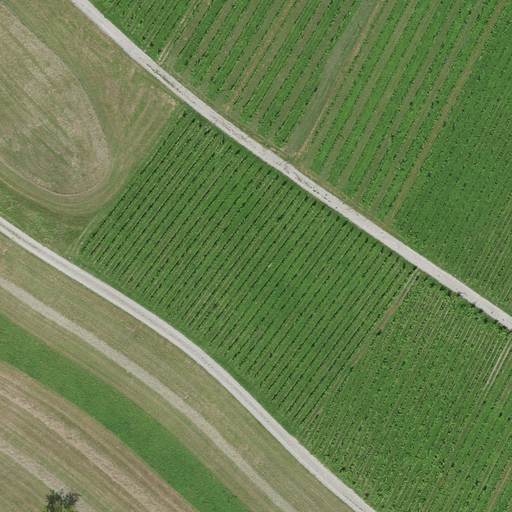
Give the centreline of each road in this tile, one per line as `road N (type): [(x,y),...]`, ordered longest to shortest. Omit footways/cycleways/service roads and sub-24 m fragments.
road 1 (track): [(511,321),(199,105),(77,0)]
road 2 (track): [(370,511),(202,356),(0,220)]
